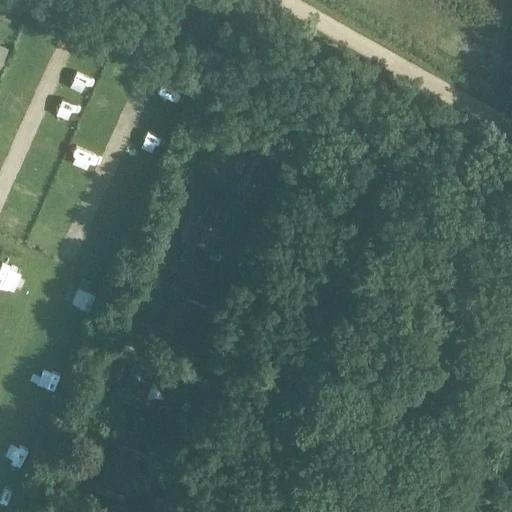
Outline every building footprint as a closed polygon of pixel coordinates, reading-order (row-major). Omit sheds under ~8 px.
[(0,0),(0,3),(16,11),(21,0),(0,0)] [(266,68),(259,85),(275,92),(282,75),(266,68)] [(252,153),(237,187),(259,197),(274,162),(252,153)] [(198,183),(199,194),(215,194),(214,183),(198,183)] [(221,226),(199,217),(181,258),(202,268),(221,226)] [(209,308),(187,299),(172,333),(195,343),(209,308)] [(146,326),(129,318),(122,335),(139,342),(146,326)] [(118,334),(109,353),(133,364),(142,345),(118,334)] [(156,372),(134,363),(119,397),(140,407),(156,372)] [(128,430),(123,442),(138,448),(142,436),(128,430)] [(144,455),(122,445),(107,479),(128,489),(144,455)]
